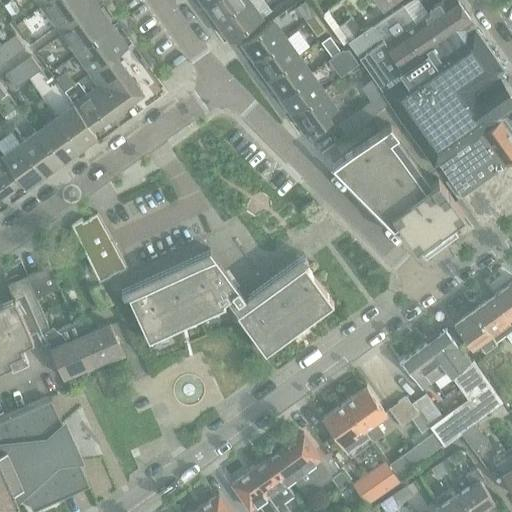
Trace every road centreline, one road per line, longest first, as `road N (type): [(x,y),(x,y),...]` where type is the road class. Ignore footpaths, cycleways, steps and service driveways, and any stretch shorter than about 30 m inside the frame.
road 1 (tertiary): [(432,287),(118,511)]
road 2 (residential): [(432,287),(220,81)]
road 3 (residential): [(0,246),(148,139)]
